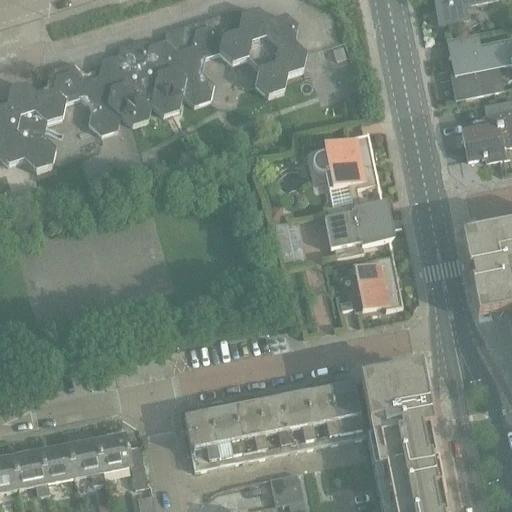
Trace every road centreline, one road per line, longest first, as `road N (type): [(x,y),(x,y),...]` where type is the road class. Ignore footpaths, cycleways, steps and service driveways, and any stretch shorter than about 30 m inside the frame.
road 1 (residential): [(154,399),(453,330)]
road 2 (tertiary): [(431,218),(387,0)]
road 3 (tertiary): [(453,330),(481,511)]
road 4 (tertiary): [(511,490),(490,393),(453,330)]
road 5 (residential): [(0,428),(154,399)]
